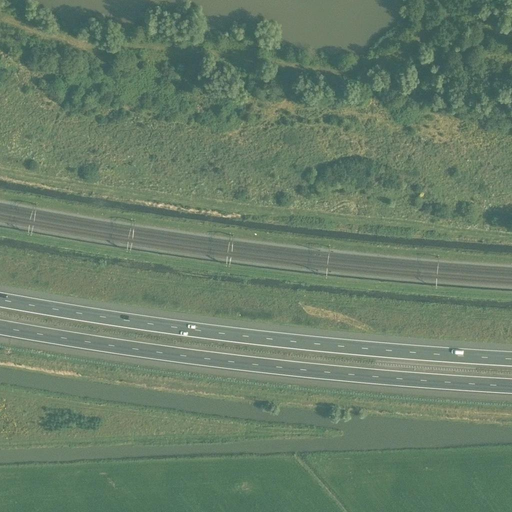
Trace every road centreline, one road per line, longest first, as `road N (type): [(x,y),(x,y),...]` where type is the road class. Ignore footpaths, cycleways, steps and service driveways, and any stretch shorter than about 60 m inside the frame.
road 1 (motorway): [(511,358),(140,323),(0,298)]
road 2 (motorway): [(0,325),(383,378),(511,385)]
